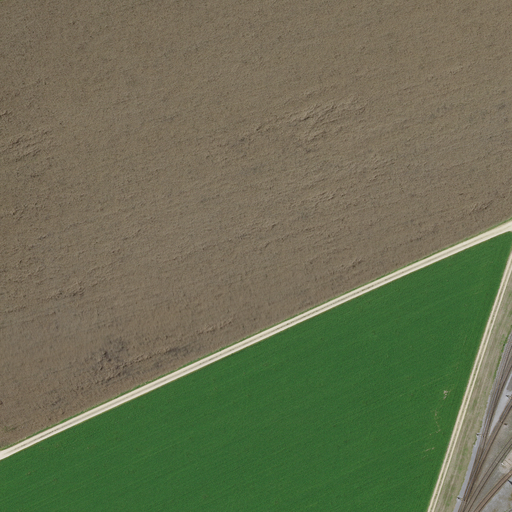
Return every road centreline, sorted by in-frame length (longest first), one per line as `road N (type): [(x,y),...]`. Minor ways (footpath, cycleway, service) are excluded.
road 1 (track): [(511,224),(0,455)]
road 2 (track): [(432,511),(511,259)]
